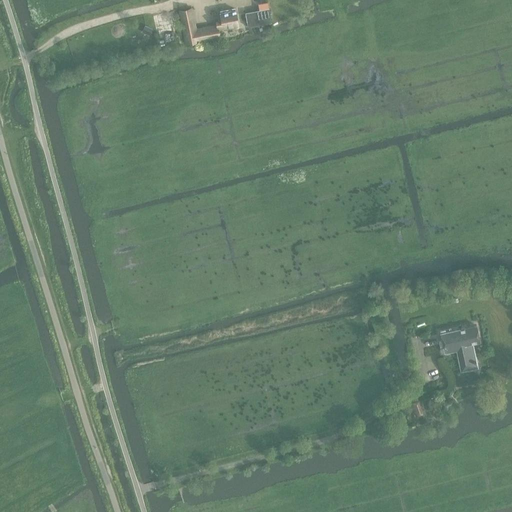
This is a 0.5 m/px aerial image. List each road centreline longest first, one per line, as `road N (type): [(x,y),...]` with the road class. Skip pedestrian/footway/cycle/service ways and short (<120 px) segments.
road 1 (unclassified): [(143,511),(5,0)]
road 2 (unknown): [(123,511),(0,111)]
